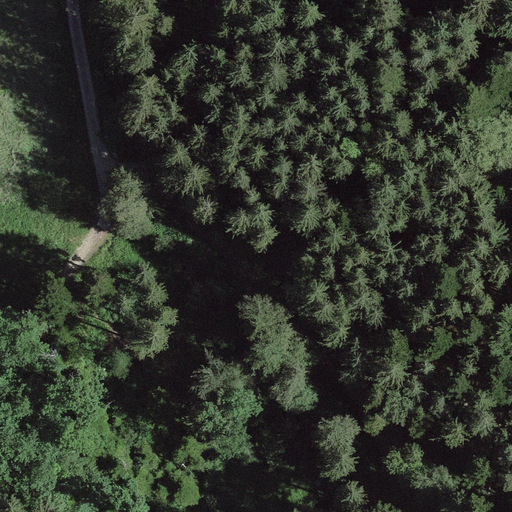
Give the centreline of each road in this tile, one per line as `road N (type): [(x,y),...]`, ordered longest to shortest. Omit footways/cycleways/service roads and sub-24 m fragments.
road 1 (track): [(385,511),(377,458),(351,406),(245,277),(138,181)]
road 2 (track): [(0,355),(125,200),(97,139)]
road 3 (track): [(125,200),(184,113),(217,0)]
road 4 (track): [(71,0),(97,139)]
